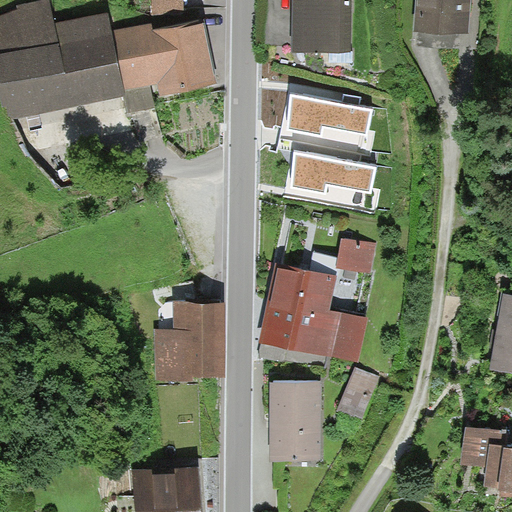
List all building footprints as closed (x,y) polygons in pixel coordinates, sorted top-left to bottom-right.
[(125,97),(113,32),(109,14),(56,24),(52,0),(46,0),(18,4),(20,9),(0,16),(0,91),(3,108),(8,107),(11,122),(125,97)] [(353,0),(294,0),(293,53),(352,55),(353,0)] [(474,0),(418,0),(417,27),(468,30),(469,16),(474,16),(474,0)] [(158,23),(113,32),(125,97),(129,112),(134,111),(140,138),(162,133),(153,87),(158,86),(161,98),(220,86),(205,19),(159,28),(158,23)] [(325,120),(371,128),(375,101),(295,88),(288,131),(322,137),(325,120)] [(327,124),(325,139),(367,143),(369,128),(327,124)] [(293,185),(329,189),(329,183),(375,189),(379,158),(297,148),(293,185)] [(107,166),(95,171),(99,182),(112,177),(107,166)] [(278,263),(259,359),(327,364),(328,356),(361,363),(370,318),(366,317),(376,268),(372,267),(376,244),(342,240),(339,259),(314,252),(310,269),(278,263)] [(452,269),(450,294),(465,295),(467,271),(452,269)] [(511,295),(504,294),(490,370),(511,374),(511,295)] [(227,382),(226,304),(175,304),(175,331),(154,332),(154,382),(227,382)] [(357,369),(339,411),(361,420),(379,378),(357,369)] [(320,379),(271,380),(272,462),(322,461),(320,379)] [(508,434),(464,430),(461,467),(489,469),(487,486),(502,487),(501,493),(511,493),(511,447),(506,447),(508,434)] [(203,511),(200,468),(134,472),(136,511),(203,511)]
